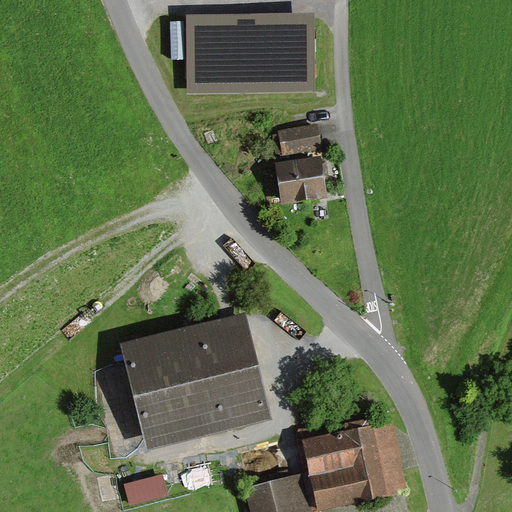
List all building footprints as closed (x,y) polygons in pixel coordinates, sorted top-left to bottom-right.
[(188,98),(315,97),(314,21),(188,23),(188,98)] [(283,156),(322,150),(319,128),(280,134),(283,156)] [(277,167),(283,209),(327,202),(321,160),(277,167)] [(125,353),(149,454),(266,426),(242,325),(125,353)] [(107,458),(141,449),(129,407),(95,416),(107,458)] [(301,447),(316,511),(335,511),(407,496),(391,426),(301,447)] [(309,511),(301,479),(244,493),(248,511),(309,511)]
